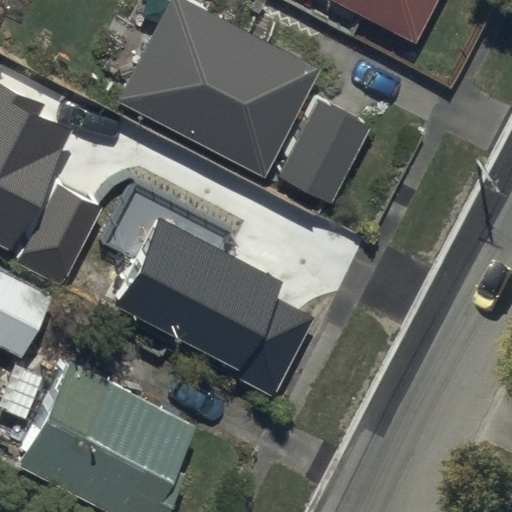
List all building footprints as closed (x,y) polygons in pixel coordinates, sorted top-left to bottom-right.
[(312,59),(199,0),(159,0),(115,85),(260,160),(312,59)] [(356,0),(408,27),(422,0),(356,0)] [(143,122),(69,87),(56,115),(129,150),(143,122)] [(364,114),(312,87),(272,163),(324,191),(364,114)] [(292,272),(177,201),(124,287),(239,357),(292,272)] [(48,285),(0,261),(0,337),(18,346),(48,285)] [(127,511),(155,511),(180,464),(170,459),(192,416),(64,350),(11,453),(127,511)]
